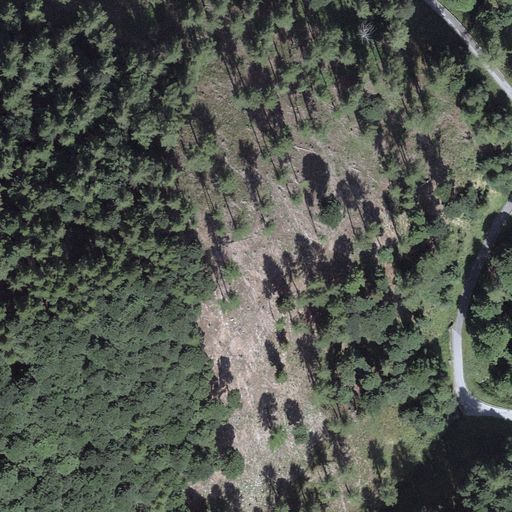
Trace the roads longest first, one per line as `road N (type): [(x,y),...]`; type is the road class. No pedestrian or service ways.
road 1 (unclassified): [(511,197),(472,274),(460,325),(466,390),(511,417)]
road 2 (unclassified): [(425,0),(511,96)]
